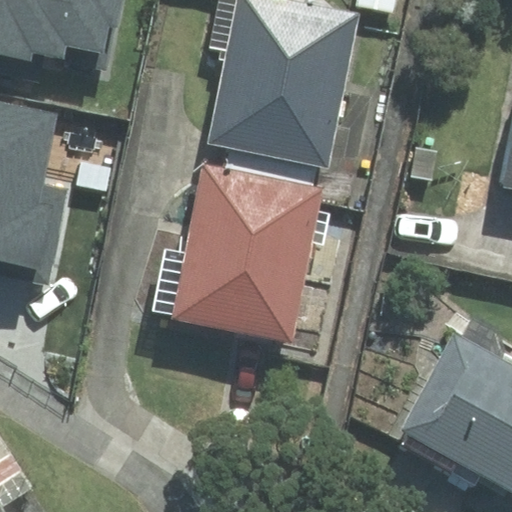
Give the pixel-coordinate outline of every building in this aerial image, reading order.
[(0,0),(0,72),(36,80),(42,51),(62,56),(65,44),(103,52),(109,25),(117,27),(122,0),(0,0)] [(319,164),(327,166),(358,15),(285,0),(219,0),(209,53),(228,56),(210,142),(229,146),(319,164)] [(399,0),(363,0),(362,12),(397,17),(399,0)] [(0,274),(49,285),(68,188),(45,183),(59,113),(0,101),(0,274)] [(511,134),(501,187),(511,189),(511,134)] [(319,164),(229,146),(224,173),(314,190),(319,164)] [(224,173),(206,170),(190,253),(166,248),(154,313),(292,340),(321,192),(314,190),(224,173)] [(511,490),(511,365),(455,334),(401,429),(511,490)] [(0,505),(31,486),(0,438),(0,505)]
